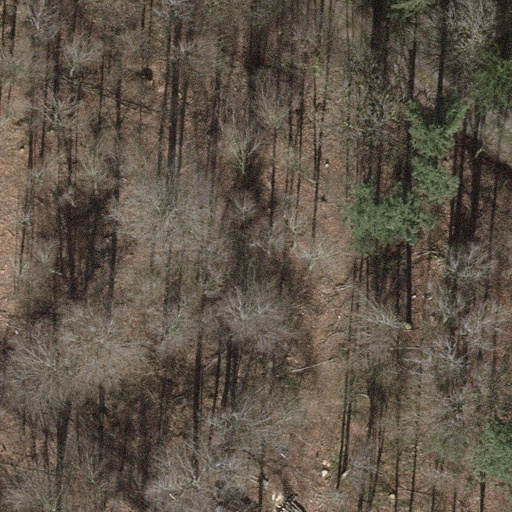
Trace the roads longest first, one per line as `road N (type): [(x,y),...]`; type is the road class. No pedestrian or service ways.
road 1 (track): [(0,364),(190,511)]
road 2 (track): [(319,0),(511,138)]
